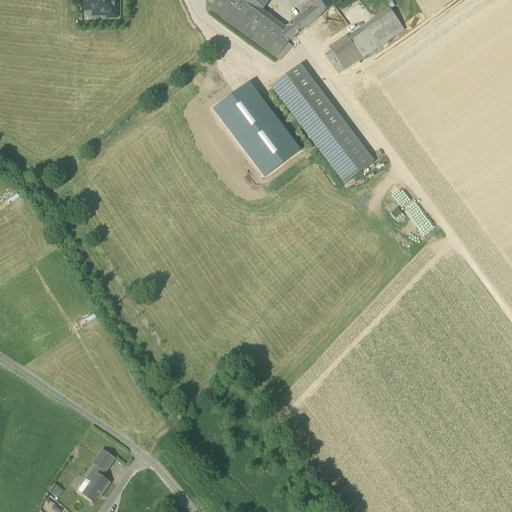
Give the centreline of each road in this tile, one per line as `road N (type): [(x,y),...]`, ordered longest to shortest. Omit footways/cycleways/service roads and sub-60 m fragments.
road 1 (track): [(511,321),(302,49)]
road 2 (unclassified): [(189,511),(142,454),(0,358)]
road 3 (track): [(336,84),(459,0)]
road 4 (track): [(199,0),(207,19),(279,72),(302,49)]
